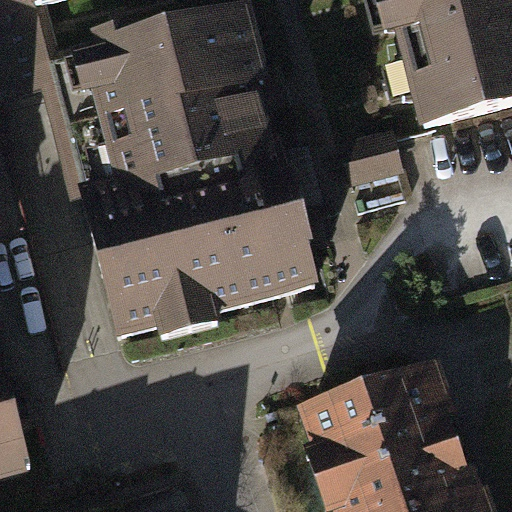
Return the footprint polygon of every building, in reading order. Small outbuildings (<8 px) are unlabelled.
[(0,6),(0,106),(59,92),(52,66),(59,64),(42,0),(27,0),(21,2),(0,6)] [(511,0),(395,0),(428,127),(511,105),(511,0)] [(59,64),(52,66),(59,92),(123,339),(317,288),(304,238),(283,160),(274,162),(260,105),(255,87),(266,84),(248,15),(59,64)] [(0,487),(32,480),(17,423),(0,358),(0,487)] [(473,511),(431,378),(294,421),(322,511),(473,511)]
